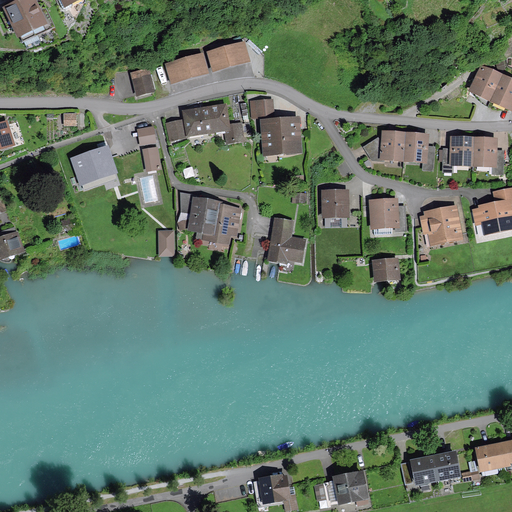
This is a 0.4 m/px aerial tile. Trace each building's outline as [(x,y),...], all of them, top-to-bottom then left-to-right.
[(41,43),(38,35),(54,27),(43,5),(35,9),(31,0),(30,0),(1,14),(8,30),(15,27),(22,43),(23,42),(27,50),(41,43)] [(71,2),(75,0),(57,0),(62,10),(65,11),(71,8),(72,5),(71,2)] [(210,55),(214,70),(243,62),(239,47),(210,55)] [(172,66),(176,81),(205,72),(201,58),(172,66)] [(152,92),(147,70),(132,74),(138,95),(152,92)] [(482,95),(480,100),(489,105),(501,79),(483,70),(473,91),(482,95)] [(510,108),(511,103),(511,83),(501,79),(489,105),(498,109),(500,104),(510,108)] [(252,103),(253,118),(272,116),(271,102),(252,103)] [(242,140),(240,125),(227,127),(224,108),(185,114),(189,135),(216,131),(216,130),(225,128),(228,143),(242,140)] [(64,115),(64,126),(75,126),(75,115),(64,115)] [(286,154),(286,151),(298,150),(296,120),(282,121),(283,124),(264,125),(266,153),(274,152),(278,155),(286,154)] [(168,126),(171,140),(185,137),(182,123),(168,126)] [(0,147),(11,144),(5,125),(0,126),(0,147)] [(138,131),(140,145),(155,143),(152,128),(138,131)] [(383,161),(383,158),(403,159),(405,136),(384,135),(384,145),(381,145),(378,140),(364,148),(372,161),(383,161)] [(425,148),(426,138),(405,136),(403,159),(424,161),(423,170),(432,170),(434,149),(425,148)] [(452,172),(452,164),(473,164),(474,141),(453,141),(453,151),(444,151),(443,172),(452,172)] [(494,152),(494,142),(474,141),(473,164),(493,165),(493,174),(502,174),(503,153),(494,152)] [(144,151),(147,171),(160,169),(156,149),(144,151)] [(93,171),(93,172),(102,171),(99,155),(69,160),(72,175),(93,171)] [(154,202),(150,176),(138,178),(142,204),(154,202)] [(474,212),(477,225),(485,223),(487,232),(511,227),(507,205),(511,203),(511,190),(495,194),(497,206),(474,212)] [(302,200),(302,204),(306,204),(306,194),(297,194),(296,200),(302,200)] [(324,195),(324,216),(347,216),(346,194),(324,195)] [(396,225),(396,231),(405,231),(404,208),(395,208),(395,202),(372,204),(373,227),(396,225)] [(225,241),(226,231),(234,232),(238,211),(216,208),(217,206),(197,203),(193,228),(211,231),(210,239),(225,241)] [(432,232),(434,242),(458,237),(453,211),(429,215),(429,217),(422,218),(425,234),(432,232)] [(62,222),(64,227),(75,224),(73,219),(62,222)] [(275,220),(268,261),(280,263),(281,259),(301,262),(305,241),(289,239),(292,223),(275,220)] [(0,254),(20,248),(14,229),(2,233),(2,234),(0,235),(0,254)] [(159,233),(160,256),(173,256),(173,232),(159,233)] [(376,264),(377,280),(396,278),(395,262),(376,264)] [(511,441),(497,445),(502,470),(511,467),(511,441)] [(502,470),(497,445),(474,450),(478,470),(480,475),(502,470)] [(461,474),(456,452),(432,457),(438,484),(462,478),(461,474)] [(438,484),(432,457),(409,462),(409,463),(400,465),(405,486),(414,484),(415,489),(438,484)] [(477,470),(475,461),(468,463),(470,472),(469,472),(472,482),(481,480),(480,475),(478,470),(477,470)] [(363,472),(332,479),(333,482),(313,486),(316,502),(326,500),(327,506),(337,504),(338,509),(356,505),(357,508),(370,505),(363,472)] [(472,482),(469,472),(461,474),(462,478),(463,484),(472,482)] [(287,477),(283,477),(282,475),(257,479),(258,482),(253,482),(257,508),(284,504),(285,511),(289,511),(298,510),(295,495),(290,496),(287,477)]
